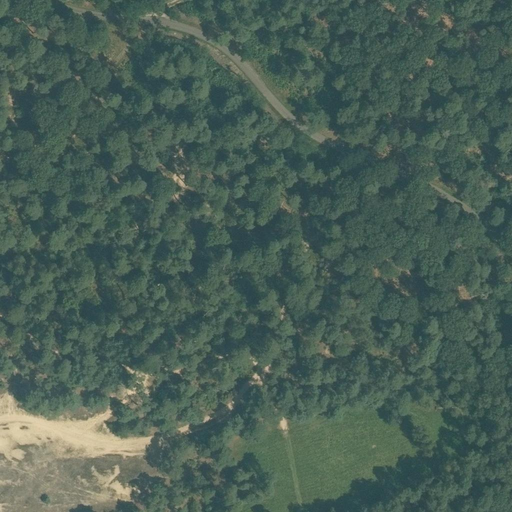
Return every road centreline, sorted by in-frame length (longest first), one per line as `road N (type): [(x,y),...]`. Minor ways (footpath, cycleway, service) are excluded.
road 1 (unknown): [(0,427),(24,422),(142,443),(196,429),(261,372),(282,314),(328,267),(307,237),(219,230),(0,134)]
road 2 (unclassified): [(511,251),(451,201),(296,125),(202,35),(34,0)]
road 3 (track): [(328,267),(364,244),(431,226),(461,208)]
